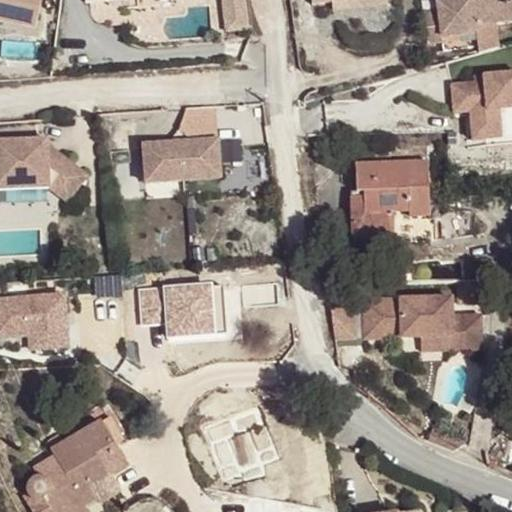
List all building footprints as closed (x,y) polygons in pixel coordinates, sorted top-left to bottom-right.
[(0,0),(0,21),(36,29),(42,0),(0,0)] [(226,0),(230,32),(256,30),(253,0),(226,0)] [(311,0),(312,6),(332,4),(349,1),(351,10),(388,7),(387,0),(311,0)] [(496,0),(475,0),(473,0),(472,0),(436,0),(438,12),(423,14),(427,45),(442,43),(441,39),(476,35),(475,29),(511,23),(511,2),(500,4),(497,5),(496,0)] [(349,1),(332,4),(333,13),(351,10),(349,1)] [(511,74),(484,77),(484,83),(474,84),(452,85),(454,114),(471,113),(473,142),(486,141),(486,148),(511,145),(511,74)] [(194,143),(180,130),(168,144),(194,143)] [(88,177),(48,146),(47,141),(0,142),(0,190),(49,188),(68,202),(88,177)] [(221,180),(219,141),(194,143),(168,144),(143,146),(146,185),(221,180)] [(428,154),(357,157),(352,165),(356,165),(357,194),(351,194),(353,245),(430,243),(428,154)] [(49,188),(0,190),(0,204),(50,202),(49,188)] [(469,212),(444,212),(443,213),(442,214),(441,216),(441,222),(442,242),(444,242),(473,238),(476,214),(474,213),(472,212),(469,212)] [(171,323),(171,340),(230,337),(227,283),(142,287),(143,324),(171,323)] [(76,293),(0,296),(0,340),(35,338),(36,351),(79,349),(76,293)] [(452,318),(451,299),(364,302),(365,340),(403,339),(421,339),(453,338),(452,318)] [(453,338),(421,339),(421,354),(483,352),(482,317),(452,318),(453,338)] [(123,441),(111,418),(102,423),(115,446),(123,441)] [(115,446),(102,423),(52,451),(56,457),(34,470),(39,479),(38,479),(37,479),(36,479),(35,480),(34,481),(33,481),(32,482),(31,483),(31,484),(30,485),(30,486),(29,486),(29,487),(29,488),(29,489),(29,490),(29,491),(29,492),(29,493),(29,494),(30,494),(30,495),(30,496),(31,496),(31,497),(32,498),(33,498),(33,499),(34,500),(35,500),(36,501),(37,501),(38,501),(39,501),(40,502),(41,502),(42,502),(42,501),(43,501),(44,501),(45,500),(46,500),(52,511),(88,511),(88,510),(119,493),(110,478),(127,468),(115,446)] [(427,443),(453,453),(462,441),(432,432),(427,443)] [(64,444),(59,436),(48,442),(52,451),(64,444)] [(172,511),(169,508),(162,502),(159,500),(157,499),(154,498),(151,498),(148,499),(143,500),(141,501),(134,505),(122,511),(123,511),(172,511)]
